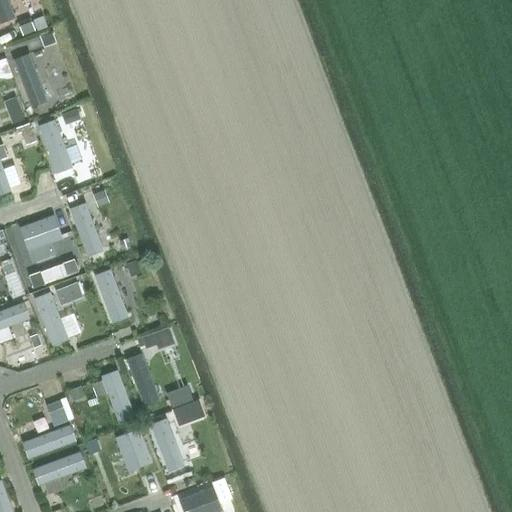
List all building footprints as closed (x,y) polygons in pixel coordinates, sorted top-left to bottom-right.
[(0,0),(0,20),(15,15),(9,0),(0,0)] [(10,59),(27,107),(44,101),(26,53),(10,59)] [(38,123),(55,171),(72,165),(55,117),(38,123)] [(0,193),(11,189),(0,159),(0,193)] [(68,207),(85,254),(102,248),(85,201),(68,207)] [(18,226),(31,262),(56,253),(52,241),(63,237),(55,213),(18,226)] [(94,274),(112,321),(129,315),(111,267),(94,274)] [(34,296),(51,344),(68,338),(50,290),(34,296)] [(0,309),(0,328),(30,317),(24,301),(0,309)] [(127,359),(144,406),(161,400),(144,352),(127,359)] [(101,374),(119,422),(135,416),(118,368),(101,374)] [(150,423),(167,470),(184,464),(167,416),(150,423)] [(22,442),(28,457),(74,439),(68,424),(22,442)] [(115,436),(128,470),(153,461),(140,426),(115,436)] [(32,469),(38,484),(85,466),(79,451),(32,469)] [(0,479),(0,511),(13,511),(0,479)] [(179,500),(183,511),(213,511),(220,509),(211,487),(179,500)]
